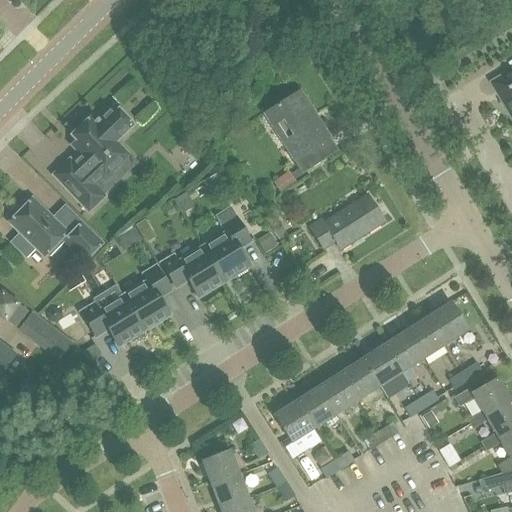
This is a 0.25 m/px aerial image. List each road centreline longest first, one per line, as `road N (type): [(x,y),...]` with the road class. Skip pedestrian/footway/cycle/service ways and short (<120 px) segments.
road 1 (residential): [(145,419),(469,219)]
road 2 (residential): [(469,219),(338,0)]
road 3 (secondary): [(0,114),(112,0)]
road 4 (residential): [(22,511),(72,461),(145,419)]
